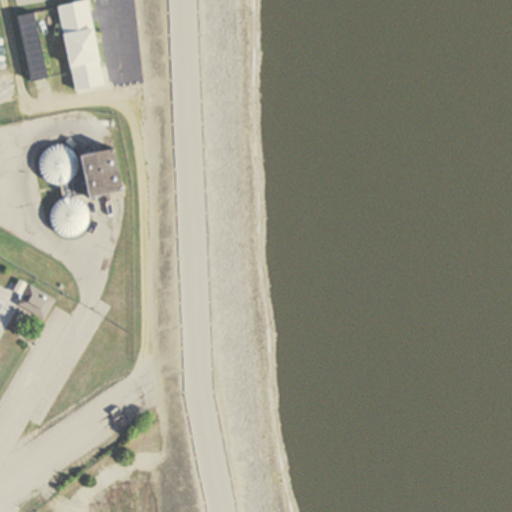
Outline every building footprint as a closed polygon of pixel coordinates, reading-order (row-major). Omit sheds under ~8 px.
[(92,2),(62,7),(76,90),(106,85),(92,2)] [(21,18),(31,82),(49,80),(39,14),(21,18)] [(74,147),(45,147),(45,184),(74,184),(74,147)] [(125,149),(90,155),(97,198),(132,192),(125,149)] [(56,235),(86,237),(87,200),(57,199),(56,235)] [(47,321),(58,301),(31,285),(20,306),(47,321)]
